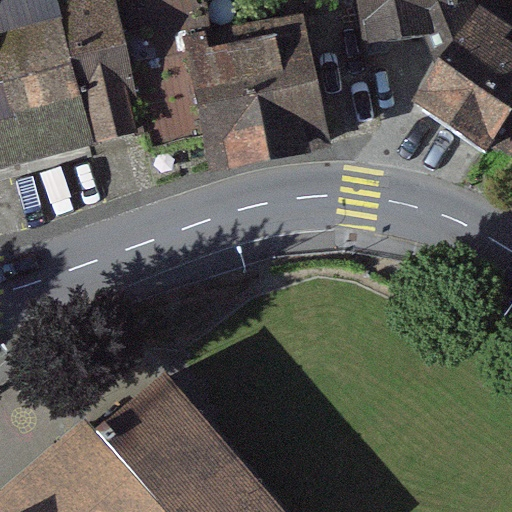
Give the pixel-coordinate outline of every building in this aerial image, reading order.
[(11,0),(0,3),(0,121),(120,89),(95,0),(11,0)] [(184,0),(95,0),(120,89),(132,167),(179,158),(181,172),(321,145),(298,39),(196,60),(184,0)] [(455,35),(448,0),(351,0),(360,51),(431,39),(455,35)] [(511,103),(511,44),(471,11),(407,102),(479,152),(484,156),(511,103)] [(511,103),(484,156),(511,172),(511,103)] [(264,511),(155,381),(94,430),(86,418),(0,490),(0,511),(264,511)]
